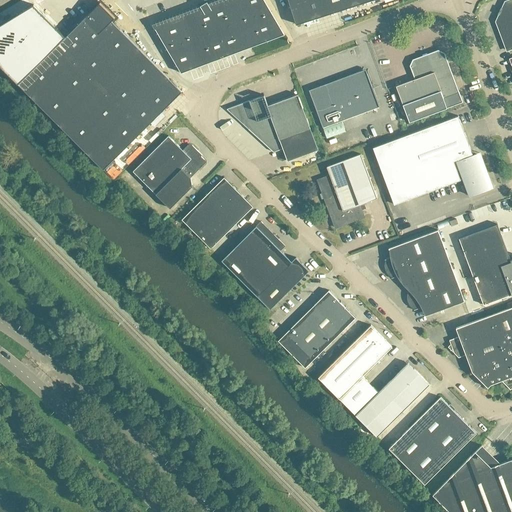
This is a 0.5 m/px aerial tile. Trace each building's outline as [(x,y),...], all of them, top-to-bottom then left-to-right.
[(285,34),(273,14),(264,0),(218,0),(153,24),(181,73),(285,34)] [(288,0),(296,24),(372,0),(288,0)] [(511,0),(509,0),(505,2),(496,21),(507,50),(511,48),(511,0)] [(182,91),(133,42),(112,20),(114,18),(99,3),(97,5),(66,36),(52,49),(18,84),(72,138),(103,169),(134,139),(182,91)] [(0,24),(0,65),(18,84),(52,49),(66,36),(33,4),(16,15),(0,24)] [(459,91),(444,52),(438,50),(413,59),(410,65),(415,79),(396,86),(409,122),(463,102),(459,91)] [(380,107),(366,69),(309,90),(323,128),(380,107)] [(311,129),(298,94),(268,105),(264,95),(227,109),(274,152),(283,148),(288,161),(318,149),(311,129)] [(492,187),(480,153),(473,155),(458,116),(373,147),(394,204),(464,178),(470,195),(492,187)] [(342,121),(323,128),(327,138),(346,131),(342,121)] [(204,159),(201,156),(200,155),(197,152),(198,151),(192,145),(188,145),(183,150),(168,135),(133,171),(156,194),(170,208),(192,186),(191,177),(204,164),(204,159)] [(377,198),(361,154),(327,166),(330,174),(318,179),(336,227),(364,217),(359,204),(377,198)] [(211,249),(253,206),(224,177),(182,219),(211,249)] [(292,262),(281,250),(285,246),(261,221),(222,260),(270,309),(309,270),(297,257),(292,262)] [(511,260),(511,261),(497,224),(459,238),(484,305),(511,294),(511,260)] [(438,230),(389,248),(392,256),(385,259),(385,260),(386,259),(386,260),(385,262),(385,264),(385,265),(385,267),(386,270),(386,272),(388,273),(389,275),(390,276),(392,277),(391,278),(392,278),(401,275),(407,292),(408,291),(408,292),(408,293),(407,295),(407,297),(407,299),(408,301),(409,303),(410,305),(411,307),(413,308),(415,309),(414,309),(414,310),(421,307),(425,316),(464,301),(438,230)] [(305,367),(356,317),(329,290),(278,340),(305,367)] [(511,306),(456,328),(459,336),(457,337),(449,340),(451,344),(453,349),(450,350),(453,349),(454,352),(454,353),(459,357),(464,355),(466,354),(472,371),(488,387),(495,380),(500,378),(501,380),(511,389),(511,387),(511,306)] [(392,346),(386,340),(371,325),(318,377),(340,398),(363,376),(392,346)] [(429,384),(408,362),(379,392),(356,414),(356,415),(377,436),(429,384)] [(356,414),(379,392),(363,376),(340,398),(356,414)] [(425,484),(476,433),(462,418),(441,396),(430,407),(389,448),(425,484)] [(428,490),(443,505),(482,466),(511,454),(511,449),(506,434),(470,447),(428,490)] [(511,511),(511,490),(501,495),(483,511),(511,511)]
